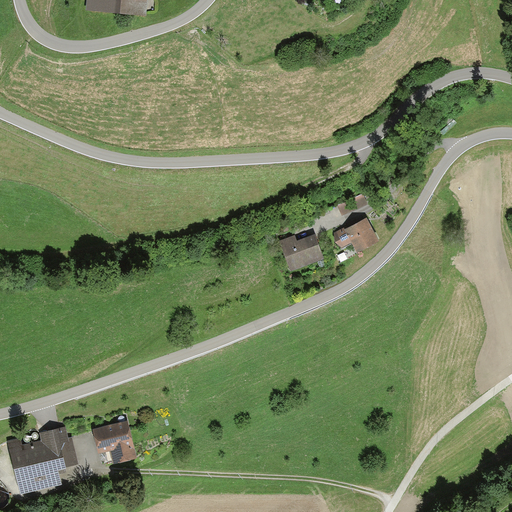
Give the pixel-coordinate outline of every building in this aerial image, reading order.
[(147,0),(87,0),(86,10),(146,15),(147,0)] [(340,205),(343,214),(369,203),(365,194),(340,205)] [(368,219),(335,235),(342,248),(352,243),(357,253),(380,242),(368,219)] [(296,236),(281,241),(292,273),(325,261),(315,235),(298,241),(296,236)] [(127,421),(93,428),(98,451),(111,448),(113,462),(135,457),(127,421)] [(22,440),(9,443),(20,493),(61,484),(58,470),(79,465),(72,436),(68,438),(65,426),(39,432),(40,440),(23,444),(22,440)]
